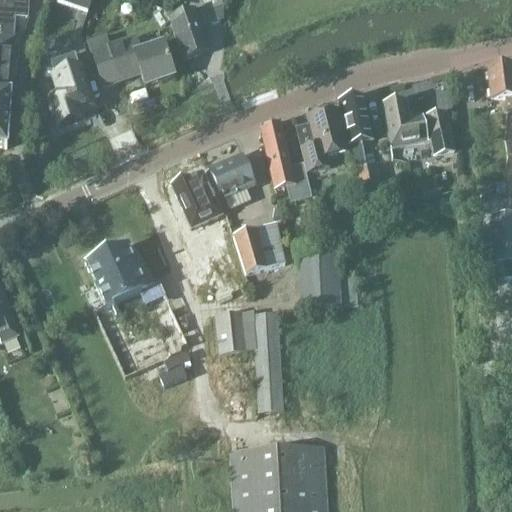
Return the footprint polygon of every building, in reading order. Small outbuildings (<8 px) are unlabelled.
[(14,40),(12,40),(14,21),(26,21),(28,0),(0,0),(0,150),(6,151),(11,96),(14,40)] [(56,0),(55,6),(86,16),(91,0),(56,0)] [(201,30),(210,27),(224,22),(222,5),(224,0),(199,0),(204,10),(169,22),(183,62),(209,54),(201,30)] [(105,37),(86,44),(102,91),(138,79),(143,91),(175,81),(162,45),(140,53),(135,39),(109,47),(105,37)] [(511,66),(485,70),(489,102),(500,100),(503,116),(511,115),(510,106),(511,105),(511,66)] [(58,94),(47,98),(57,128),(79,121),(78,115),(93,110),(79,68),(78,69),(54,77),(53,77),(58,94)] [(358,145),(370,143),(361,100),(338,105),(351,170),(362,168),(358,145)] [(389,150),(426,143),(421,119),(410,120),(405,102),(381,106),(389,150)] [(326,160),(347,154),(337,113),(308,120),(315,148),(302,152),(308,175),(329,170),(326,160)] [(424,118),(432,158),(452,153),(444,114),(424,118)] [(304,166),(289,169),(279,125),(259,131),(273,192),(286,190),(290,204),(311,200),(304,166)] [(241,156),(207,172),(208,175),(220,203),(224,201),(229,213),(251,204),(245,191),(255,187),(241,156)] [(377,170),(353,175),(356,189),(372,185),(379,184),(377,170)] [(202,174),(169,188),(189,231),(222,216),(202,174)] [(372,185),(356,189),(359,208),(375,205),(372,185)] [(454,197),(443,198),(444,207),(455,206),(454,197)] [(511,264),(511,215),(491,216),(493,266),(511,264)] [(331,222),(320,224),(322,235),(334,232),(331,222)] [(244,279),(283,267),(275,228),(256,233),(232,241),(244,279)] [(147,292),(125,245),(82,266),(103,311),(147,292)] [(354,279),(338,280),(337,248),(296,250),(299,312),(340,311),(356,310),(354,279)] [(147,292),(140,295),(141,295),(146,307),(164,298),(159,286),(147,292)] [(0,347),(16,341),(0,300),(0,347)]
